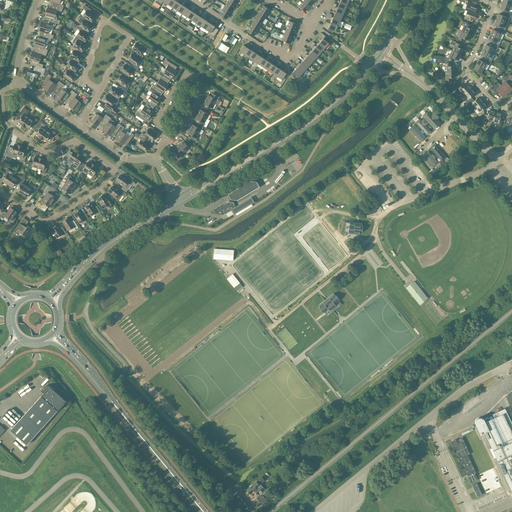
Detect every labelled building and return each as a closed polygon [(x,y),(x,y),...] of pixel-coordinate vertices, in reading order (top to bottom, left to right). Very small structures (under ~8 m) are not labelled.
[(0,11),(3,12),(4,9),(5,9),(9,7),(10,5),(14,6),(15,2),(7,0),(6,3),(4,4),(3,2),(0,1),(0,11)] [(49,0),(49,1),(51,2),(50,5),(62,8),(63,5),(59,4),(60,0),(49,0)] [(176,1),(172,7),(177,10),(181,4),(176,1)] [(232,9),(235,5),(227,1),(225,5),(232,9)] [(467,4),(465,10),(467,11),(481,16),(483,13),(476,10),(477,8),(475,8),(476,4),(468,1),(467,4)] [(299,6),(305,11),(309,7),(302,2),(299,6)] [(345,10),(347,5),(340,2),(338,7),(345,10)] [(185,7),(181,4),(177,10),(181,13),(185,7)] [(49,7),(47,7),(46,11),(56,14),(57,10),(61,11),(62,8),(50,5),(49,7)] [(84,5),(82,7),(86,10),(82,16),(88,20),(91,22),(95,16),(89,12),(91,10),(84,5)] [(222,9),(229,14),(232,9),(225,5),(222,9)] [(270,10),(263,5),(261,9),(267,14),(270,10)] [(190,10),(185,7),(181,13),(186,16),(190,10)] [(338,7),(336,12),(343,15),(345,10),(338,7)] [(219,13),(226,18),(229,14),(222,9),(219,13)] [(258,14),(265,18),(267,14),(261,9),(258,14)] [(190,10),(186,16),(191,19),(195,13),(190,10)] [(46,11),(45,16),(45,19),(56,23),(59,24),(60,20),(55,19),(56,14),(46,11)] [(467,11),(464,19),(470,21),(472,22),(473,19),(475,19),(476,17),(480,19),(481,16),(467,11)] [(333,18),(340,21),(343,15),(336,12),(333,18)] [(195,13),(191,19),(196,23),(200,16),(195,13)] [(80,14),(78,17),(83,20),(79,26),(84,30),(88,32),(92,26),(86,22),(88,20),(82,16),(80,14)] [(255,18),(262,22),(265,18),(258,14),(255,18)] [(508,23),(510,18),(503,16),(498,14),(498,15),(497,15),(496,18),(497,18),(496,19),(505,22),(508,23)] [(0,29),(1,26),(0,26),(1,23),(0,23),(0,19),(0,20),(3,21),(10,23),(11,20),(0,16),(0,29)] [(205,19),(200,16),(196,23),(200,26),(205,19)] [(255,18),(252,22),(259,27),(262,22),(255,18)] [(333,18),(331,23),(338,26),(340,21),(333,18)] [(56,23),(45,19),(44,19),(43,22),(41,21),(40,26),(49,29),(51,25),(55,26),(56,23)] [(205,19),(200,26),(205,29),(209,22),(205,19)] [(494,24),(499,26),(506,29),(508,23),(505,22),(496,19),(496,20),(495,20),(495,23),(494,24)] [(297,24),(290,20),(288,25),(295,28),(297,24)] [(461,31),(470,35),(473,30),(472,30),(474,26),(471,25),(465,23),(461,20),(460,22),(460,23),(460,24),(460,25),(461,25),(461,26),(463,27),(462,31),(461,31)] [(214,37),(218,30),(214,27),(214,26),(209,22),(205,29),(209,31),(208,33),(214,37)] [(249,26),(256,31),(259,27),(252,22),(249,26)] [(327,31),(330,32),(331,29),(336,31),(338,26),(331,23),(327,31)] [(78,25),(76,28),(80,31),(76,36),(81,40),(84,42),(88,36),(83,32),(84,30),(79,26),(78,25)] [(40,31),(39,34),(51,38),(52,35),(48,33),(49,29),(40,26),(38,31),(40,31)] [(246,31),(253,35),(256,31),(249,26),(246,31)] [(467,40),(470,35),(461,31),(462,31),(459,29),(456,36),(458,38),(458,39),(463,42),(465,39),(467,40)] [(490,33),(491,33),(490,35),(498,38),(501,33),(492,29),(492,31),(491,31),(490,33)] [(50,41),(51,38),(39,34),(38,37),(36,36),(35,41),(45,44),(46,39),(50,41)] [(282,39),(289,43),(291,38),(284,35),(282,39)] [(488,40),(496,43),(498,38),(490,35),(490,36),(489,36),(488,38),(489,38),(488,40)] [(76,36),(74,39),(77,40),(73,46),(78,50),(81,52),(85,46),(80,42),(81,40),(76,36)] [(325,47),(329,43),(325,40),(327,38),(325,36),(319,42),(325,47)] [(452,40),(450,44),(454,46),(452,51),(460,55),(463,49),(460,48),(462,45),(456,42),(452,40)] [(35,41),(34,46),(35,46),(34,49),(47,53),(47,49),(44,48),(45,44),(35,41)] [(325,47),(319,42),(315,46),(321,52),(325,47)] [(136,43),(131,49),(137,53),(136,55),(142,58),(143,56),(140,54),(144,49),(148,52),(150,50),(143,44),(141,47),(136,43)] [(70,44),(69,47),(71,48),(74,50),(70,56),(75,60),(78,62),(82,56),(77,52),(78,50),(73,46),(70,44)] [(238,51),(243,54),(248,47),(243,44),(238,51)] [(484,48),(483,50),(491,53),(494,48),(486,45),(485,46),(483,48),(484,48)] [(321,52),(315,46),(312,50),(317,56),(321,52)] [(243,54),(248,57),(252,50),(248,47),(243,54)] [(32,51),(30,56),(40,59),(42,54),(46,56),(47,53),(34,49),(34,52),(32,51)] [(257,54),(252,50),(248,57),(253,60),(257,54)] [(317,56),(312,50),(308,55),(313,60),(317,56)] [(489,58),(490,59),(492,60),(494,55),(491,53),(483,50),(483,51),(482,51),(481,53),(482,53),(481,55),(489,58)] [(455,59),(458,60),(460,55),(452,51),(448,59),(454,62),(455,59)] [(132,54),(128,59),(133,63),(131,66),(137,70),(139,67),(136,65),(140,60),(132,54)] [(257,63),(262,57),(257,54),(253,60),(257,63)] [(304,59),(309,64),(313,60),(308,55),(304,59)] [(30,56),(29,61),(31,61),(30,64),(36,66),(42,68),(43,64),(39,63),(40,59),(30,56)] [(66,66),(72,70),(75,72),(79,66),(73,62),(75,60),(70,56),(68,59),(70,60),(66,66)] [(262,57),(257,63),(262,66),(266,60),(262,57)] [(300,63),(306,68),(309,64),(304,59),(300,63)] [(476,63),(476,64),(483,69),(486,64),(478,59),(478,61),(477,61),(476,63)] [(166,60),(164,63),(168,65),(165,69),(174,75),(177,71),(175,70),(177,67),(166,60)] [(262,66),(267,70),(271,63),(266,60),(262,66)] [(271,63),(267,70),(272,73),(276,66),(271,63)] [(296,67),(302,72),(306,68),(300,63),(296,67)] [(445,63),(445,72),(454,71),(454,66),(451,66),(451,63),(445,63)] [(120,70),(128,76),(132,71),(135,73),(137,70),(131,66),(130,68),(124,64),(120,70)] [(473,69),(477,72),(481,73),(483,69),(476,64),(475,66),(475,65),(473,68),(474,68),(473,69)] [(36,77),(37,77),(38,74),(43,76),(45,69),(42,68),(36,66),(34,71),(28,69),(27,74),(28,75),(27,78),(34,82),(36,77)] [(66,66),(65,68),(67,70),(63,76),(72,82),(76,76),(70,72),(72,70),(66,66)] [(276,66),(272,73),(276,76),(281,69),(276,66)] [(294,73),(298,77),(302,72),(296,67),(290,73),(292,75),(294,73)] [(163,73),(160,71),(158,74),(169,81),(171,79),(174,75),(165,69),(163,73)] [(276,76),(281,79),(284,75),(286,76),(288,74),(281,69),(276,76)] [(445,72),(441,72),(442,85),(452,84),(452,81),(452,78),(455,77),(454,71),(445,72)] [(43,88),(47,91),(53,82),(49,80),(51,76),(48,74),(41,85),(44,86),(43,88)] [(158,74),(156,76),(160,79),(157,83),(166,89),(169,85),(167,83),(169,81),(158,74)] [(116,81),(122,85),(120,88),(125,91),(129,86),(126,85),(129,81),(120,75),(116,81)] [(508,93),(511,89),(511,88),(508,84),(510,82),(506,77),(503,79),(505,81),(501,86),(508,93)] [(52,92),(54,94),(61,83),(59,81),(56,85),(53,82),(47,91),(51,93),(52,92)] [(56,95),(55,97),(59,100),(65,91),(61,89),(64,85),(61,83),(54,94),(56,95)] [(155,86),(152,85),(150,87),(161,94),(163,92),(164,92),(166,89),(157,83),(155,86)] [(460,91),(464,95),(471,89),(467,84),(463,88),(461,86),(454,92),(456,94),(460,91)] [(498,92),(503,97),(508,93),(501,86),(498,88),(496,85),(492,89),(496,94),(498,92)] [(108,92),(117,98),(121,93),(124,95),(127,92),(125,91),(120,88),(118,90),(112,86),(108,92)] [(152,93),(150,96),(158,102),(161,98),(160,97),(161,94),(150,87),(148,90),(152,93)] [(468,99),(465,102),(467,104),(472,99),(471,97),(475,93),(471,89),(464,95),(468,99)] [(64,101),(67,103),(74,92),(71,91),(69,94),(65,91),(59,100),(63,103),(64,101)] [(68,106),(72,109),(78,100),(74,98),(77,94),(74,92),(67,103),(69,105),(68,106)] [(212,97),(208,95),(206,99),(215,104),(218,105),(220,101),(218,100),(219,97),(214,94),(212,97)] [(104,106),(106,107),(107,107),(111,111),(113,109),(113,108),(115,106),(112,104),(115,101),(106,95),(106,96),(105,96),(104,96),(102,99),(103,100),(102,101),(106,103),(104,106)] [(144,98),(143,101),(153,108),(155,106),(156,106),(158,102),(150,96),(147,100),(144,98)] [(81,97),(78,100),(72,109),(76,112),(83,102),(85,104),(88,100),(85,98),(84,100),(81,97)] [(472,104),(475,108),(483,101),(479,97),(474,101),(472,99),(467,104),(469,106),(472,104)] [(206,99),(203,104),(207,106),(206,109),(212,112),(213,109),(212,109),(215,104),(206,99)] [(144,106),(142,110),(150,116),(153,112),(152,111),(153,108),(143,101),(141,104),(144,106)] [(479,117),(484,112),(482,110),(487,106),(483,101),(475,108),(479,112),(477,114),(479,117)] [(434,130),(442,123),(427,106),(419,113),(434,130)] [(23,126),(27,120),(29,117),(27,115),(29,112),(24,107),(19,114),(22,116),(18,122),(23,126)] [(95,113),(89,121),(93,124),(99,116),(102,112),(95,107),(92,111),(95,113)] [(200,110),(198,114),(207,119),(209,115),(210,115),(212,112),(206,109),(204,112),(200,110)] [(135,115),(145,122),(147,119),(148,120),(150,116),(142,110),(139,114),(137,112),(135,115)] [(484,120),(483,121),(489,123),(490,120),(493,121),(496,112),(490,110),(488,115),(486,114),(484,120)] [(496,112),(493,121),(496,122),(495,125),(500,127),(502,120),(500,119),(502,114),(496,112)] [(434,130),(419,113),(412,120),(426,136),(434,130)] [(198,114),(195,119),(199,121),(198,124),(204,127),(205,124),(204,124),(207,119),(198,114)] [(93,124),(97,127),(98,125),(101,127),(108,117),(106,115),(103,118),(99,116),(93,124)] [(28,129),(34,121),(29,117),(27,120),(23,126),(28,129)] [(108,117),(101,127),(103,129),(102,130),(106,133),(112,125),(108,122),(111,119),(108,117)] [(420,142),(421,141),(426,136),(412,120),(405,126),(420,142)] [(41,139),(47,130),(44,128),(46,126),(41,123),(38,127),(40,129),(36,135),(41,139)] [(106,133),(110,136),(111,134),(113,136),(121,126),(118,124),(116,127),(112,125),(106,133)] [(196,127),(192,125),(190,129),(199,134),(201,130),(202,130),(204,127),(198,124),(196,127)] [(121,126),(113,136),(116,138),(115,139),(119,142),(125,134),(121,131),(123,128),(121,126)] [(157,135),(148,129),(144,135),(142,133),(140,136),(147,140),(148,138),(152,141),(157,135)] [(190,129),(187,134),(191,136),(190,139),(196,142),(197,139),(196,139),(199,134),(190,129)] [(56,133),(53,131),(52,133),(47,130),(41,139),(46,142),(50,136),(52,138),(56,133)] [(119,142),(123,145),(124,144),(126,145),(134,135),(131,133),(127,131),(125,134),(119,142)] [(145,143),(147,140),(140,136),(138,138),(141,140),(137,146),(145,151),(149,146),(145,143)] [(183,141),(179,144),(185,152),(189,149),(190,150),(193,148),(189,143),(186,145),(183,141)] [(435,143),(428,150),(442,166),(449,160),(435,143)] [(8,156),(12,157),(13,155),(17,156),(20,146),(14,144),(12,151),(9,150),(8,156)] [(179,158),(182,156),(181,155),(185,152),(179,144),(175,148),(178,151),(175,153),(179,158)] [(20,146),(17,156),(21,157),(20,160),(21,161),(21,162),(24,163),(26,156),(23,155),(26,148),(20,146)] [(420,157),(435,173),(442,167),(442,166),(428,150),(420,157)] [(62,159),(66,162),(67,162),(68,163),(69,163),(70,161),(73,163),(79,154),(74,151),(70,157),(66,154),(62,159)] [(78,171),(82,166),(80,164),(84,158),(79,154),(73,163),(77,167),(76,169),(78,171)] [(28,168),(31,169),(32,167),(37,169),(41,158),(35,157),(33,163),(30,162),(28,168)] [(45,174),(47,168),(44,167),(47,160),(41,158),(37,169),(43,170),(42,173),(45,174)] [(82,166),(78,171),(81,172),(83,170),(87,173),(93,165),(89,161),(84,167),(82,166)] [(98,168),(93,165),(87,173),(92,177),(90,179),(93,181),(97,176),(94,174),(98,168)] [(7,176),(3,182),(7,185),(13,176),(9,173),(10,171),(7,169),(4,174),(7,176)] [(68,174),(66,177),(68,178),(65,183),(74,189),(77,185),(71,180),(73,178),(68,174)] [(18,183),(23,177),(20,175),(20,176),(18,175),(16,178),(13,176),(7,185),(12,188),(16,182),(18,183)] [(117,179),(116,181),(123,186),(121,189),(126,192),(131,185),(133,186),(135,183),(126,177),(125,179),(120,176),(119,176),(117,179)] [(25,179),(23,177),(18,183),(21,185),(17,191),(22,195),(28,185),(23,182),(25,179)] [(237,201),(260,187),(256,182),(250,181),(228,195),(231,200),(237,201)] [(58,189),(63,192),(64,190),(70,194),(74,189),(65,183),(62,187),(60,186),(58,189)] [(37,187),(35,186),(33,188),(28,185),(22,195),(26,198),(30,192),(33,193),(37,187)] [(111,187),(108,192),(116,198),(119,200),(122,196),(124,197),(126,194),(118,188),(116,190),(111,187)] [(53,203),(56,198),(50,194),(52,191),(47,188),(44,192),(46,194),(44,196),(53,203)] [(106,200),(102,195),(102,196),(101,195),(99,197),(97,199),(103,208),(107,206),(108,208),(113,205),(108,199),(106,200)] [(40,208),(42,205),(44,203),(50,207),(53,203),(44,196),(42,199),(40,198),(35,205),(40,208)] [(218,213),(224,214),(231,210),(233,212),(234,215),(254,202),(253,200),(251,197),(236,207),(233,202),(228,202),(222,206),(220,206),(215,209),(218,213)] [(85,207),(91,216),(94,214),(95,216),(100,212),(97,206),(94,208),(91,203),(89,204),(89,203),(88,204),(85,207)] [(4,211),(0,217),(4,219),(7,221),(8,219),(13,222),(16,218),(13,216),(16,212),(10,208),(7,213),(4,211)] [(73,214),(79,223),(85,219),(86,221),(89,219),(85,214),(83,215),(79,210),(78,211),(78,210),(77,211),(77,212),(73,214)] [(62,221),(68,230),(74,227),(76,230),(78,228),(74,221),(71,223),(68,218),(67,218),(65,219),(66,219),(62,221)] [(28,225),(27,227),(25,226),(28,221),(26,219),(22,224),(20,223),(13,231),(17,234),(19,230),(23,232),(22,233),(27,237),(33,229),(28,225)] [(362,226),(362,224),(353,223),(345,222),(344,233),(354,234),(359,234),(360,232),(362,232),(363,226),(362,226)] [(51,229),(57,238),(62,234),(63,235),(66,234),(63,228),(60,230),(57,225),(55,226),(55,225),(54,226),(51,229)] [(234,250),(214,249),(213,259),(233,260),(234,250)] [(243,287),(234,276),(232,278),(236,283),(233,285),(238,291),(243,287)] [(406,288),(419,305),(428,298),(414,281),(406,288)] [(326,315),(327,316),(333,312),(334,311),(342,304),(339,300),(336,295),(335,296),(333,294),(326,300),(318,306),(320,308),(319,308),(323,313),(324,312),(325,314),(326,315)] [(309,331),(318,324),(308,312),(299,319),(309,331)] [(28,443),(66,401),(53,389),(54,388),(53,387),(52,386),(50,386),(49,385),(48,385),(46,386),(45,386),(44,387),(42,388),(41,390),(44,393),(11,429),(28,443)] [(475,423),(475,424),(480,434),(484,432),(511,491),(511,433),(503,413),(485,421),(484,420),(484,419),(483,418),(482,418),(482,417),(481,417),(480,417),(479,417),(478,417),(477,418),(476,418),(476,419),(475,420),(475,421),(475,422),(475,423)] [(453,447),(454,446),(471,483),(478,480),(475,473),(476,473),(468,455),(470,454),(462,437),(456,440),(455,439),(450,442),(453,447)] [(256,482),(247,489),(250,493),(254,490),(258,494),(264,488),(261,484),(259,486),(256,482)] [(477,483),(472,485),(477,497),(482,495),(477,483)]
